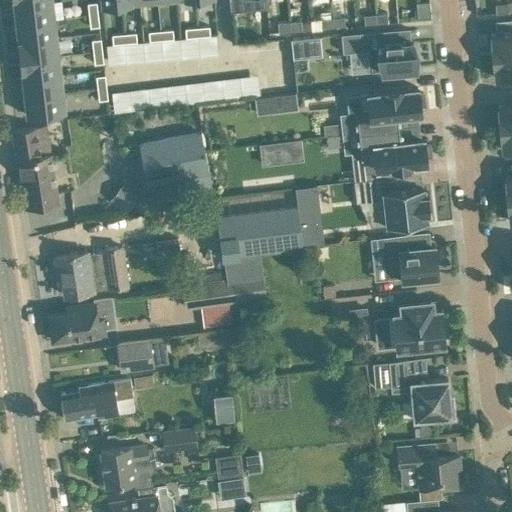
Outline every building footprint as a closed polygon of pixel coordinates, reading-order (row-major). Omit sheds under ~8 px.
[(45,0),(14,4),(16,22),(54,17),(51,0),(45,0)] [(229,0),(231,11),(266,8),(265,0),(229,0)] [(89,13),(98,12),(96,1),(87,2),(89,13)] [(496,12),(508,11),(507,2),(495,3),(496,12)] [(99,25),(98,12),(89,13),(90,26),(99,25)] [(376,21),(388,21),(387,12),(376,13),(376,21)] [(365,22),(376,21),(376,13),(364,13),(365,22)] [(322,26),(333,25),(333,16),(321,17),(322,26)] [(333,25),(345,24),(344,16),(333,16),(333,25)] [(54,17),(16,22),(18,39),(18,40),(56,36),(54,17)] [(511,17),(509,18),(511,31),(491,33),(492,50),(491,50),(492,55),(511,52),(511,17)] [(291,29),(302,28),(301,19),(290,20),(291,29)] [(279,30),(291,29),(290,20),(278,21),(279,30)] [(209,25),(197,26),(198,35),(210,34),(209,25)] [(198,35),(197,26),(185,27),(186,36),(198,35)] [(172,28),(161,29),(161,38),(173,37),(172,28)] [(369,48),(371,70),(416,66),(414,46),(413,47),(412,38),(392,40),(391,28),(341,33),(343,51),(369,48)] [(161,38),(161,29),(148,30),(149,39),(161,38)] [(124,32),(125,41),(137,40),(136,31),(124,32)] [(112,42),(125,41),(124,32),(112,33),(112,42)] [(321,34),(292,37),(293,57),(323,54),(321,34)] [(17,39),(20,59),(58,54),(56,36),(18,40),(18,39),(17,39)] [(92,38),(93,50),(102,49),(101,37),(92,38)] [(102,49),(93,50),(94,62),(103,61),(102,49)] [(511,52),(492,55),(492,60),(493,59),(495,77),(511,75),(511,52)] [(22,69),(23,77),(60,72),(58,54),(20,59),(21,69),(22,69)] [(60,72),(23,77),(25,95),(63,91),(60,72)] [(97,86),(106,85),(105,74),(96,75),(97,86)] [(113,106),(259,95),(258,75),(112,85),(113,106)] [(108,98),(106,85),(97,86),(99,99),(108,98)] [(419,104),(424,104),(423,92),(418,92),(417,86),(359,93),(361,110),(340,112),(341,123),(322,125),(323,134),(356,131),(392,127),(397,126),(395,113),(420,110),(419,104)] [(295,89),(255,96),(257,112),(297,106),(295,89)] [(63,91),(25,95),(27,114),(65,110),(63,91)] [(511,102),(498,104),(500,122),(498,122),(499,127),(511,125),(511,102)] [(25,205),(45,202),(58,200),(44,124),(12,129),(25,205)] [(511,125),(499,127),(499,131),(501,131),(502,149),(511,147),(511,125)] [(392,127),(356,131),(358,151),(374,149),(376,166),(426,160),(425,155),(430,154),(429,142),(424,143),(423,137),(398,139),(397,126),(392,127)] [(210,184),(201,129),(139,140),(146,182),(191,174),(193,187),(210,184)] [(277,139),(278,157),(302,156),(301,137),(277,139)] [(399,186),(397,174),(354,179),(356,201),(384,198),(387,223),(427,219),(426,210),(431,210),(429,192),(424,192),(423,184),(399,186)] [(121,181),(110,195),(126,208),(137,194),(121,181)] [(178,182),(159,186),(162,201),(181,197),(178,182)] [(315,183),(295,186),(297,204),(299,204),(304,245),(323,243),(315,183)] [(330,200),(319,202),(325,236),(336,234),(330,200)] [(224,257),(304,246),(304,245),(299,204),(297,204),(218,215),(224,257)] [(437,274),(434,244),(410,246),(409,232),(369,236),(371,253),(385,252),(387,276),(401,275),(402,277),(437,274)] [(177,236),(156,240),(158,255),(180,251),(177,236)] [(128,284),(122,244),(104,247),(104,250),(88,253),(87,249),(69,251),(69,253),(55,255),(58,275),(61,275),(64,294),(92,289),(108,287),(128,284)] [(243,300),(266,298),(261,265),(242,267),(201,273),(202,282),(222,279),(228,279),(231,299),(242,298),(243,300)] [(231,299),(228,279),(202,282),(202,283),(182,286),(185,308),(243,300),(242,298),(231,299)] [(325,297),(336,295),(334,282),(323,284),(325,297)] [(53,339),(72,337),(72,335),(105,330),(104,327),(117,326),(113,295),(94,297),(95,301),(66,305),(67,310),(49,313),(53,339)] [(376,346),(381,345),(396,344),(397,351),(426,348),(425,343),(444,341),(441,309),(431,310),(430,300),(402,303),(403,313),(393,313),(394,315),(378,317),(374,317),(376,346)] [(168,362),(165,337),(149,340),(149,339),(118,343),(121,368),(168,362)] [(427,379),(425,355),(389,360),(391,391),(407,389),(408,400),(413,400),(415,416),(432,415),(433,419),(455,417),(453,395),(449,395),(447,377),(427,379)] [(135,393),(132,376),(79,384),(80,388),(61,391),(63,405),(61,407),(62,411),(64,413),(65,418),(99,412),(100,416),(120,412),(117,396),(135,393)] [(232,391),(214,393),(217,420),(235,418),(232,391)] [(165,449),(197,445),(195,426),(162,431),(165,449)] [(414,441),(396,443),(398,464),(400,463),(416,462),(418,486),(419,486),(420,498),(438,497),(443,496),(442,484),(457,483),(455,465),(460,464),(459,451),(436,453),(434,440),(414,441)] [(146,448),(146,444),(101,450),(106,483),(134,479),(135,486),(152,484),(151,474),(156,467),(153,447),(146,448)] [(220,505),(242,503),(237,451),(215,454),(220,505)] [(259,452),(246,454),(248,470),(261,469),(259,452)] [(167,491),(165,483),(152,485),(152,484),(135,486),(135,487),(138,487),(139,495),(109,499),(110,511),(170,511),(174,508),(172,495),(167,491)] [(406,499),(379,502),(379,511),(459,511),(459,508),(439,510),(438,497),(420,498),(418,498),(406,499)]
